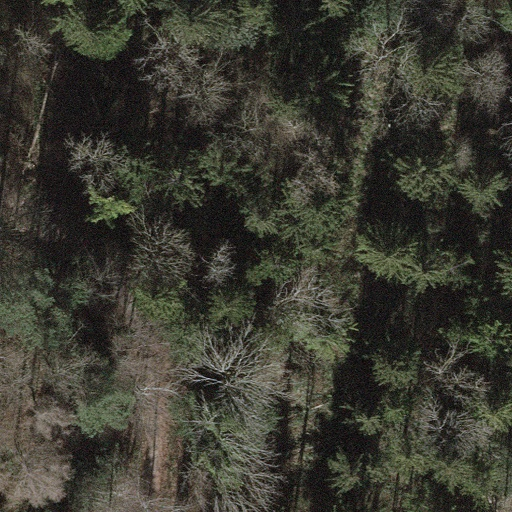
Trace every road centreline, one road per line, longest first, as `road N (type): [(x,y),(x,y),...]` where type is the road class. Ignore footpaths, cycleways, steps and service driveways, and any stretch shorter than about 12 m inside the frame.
road 1 (track): [(313,511),(359,135),(366,0)]
road 2 (track): [(0,184),(28,219),(104,259),(143,317),(153,380),(155,495),(148,511)]
